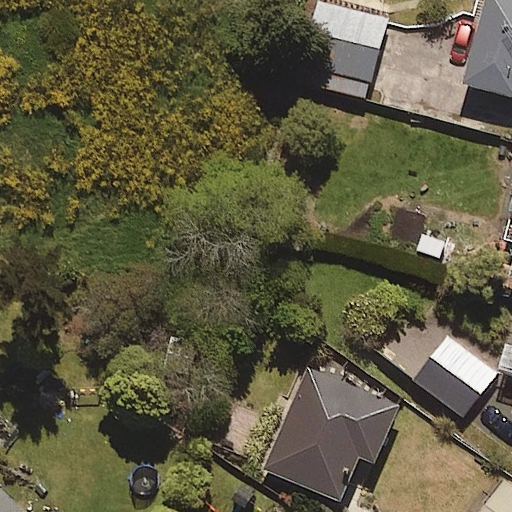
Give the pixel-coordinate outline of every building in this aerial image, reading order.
[(511,13),(494,9),(471,105),(511,114),(511,13)] [(386,30),(364,26),(351,98),(374,102),(386,30)] [(501,381),(413,313),(378,358),(466,427),(501,381)] [(403,423),(309,380),(263,482),(328,511),(346,511),(364,474),(377,480),(403,423)] [(0,511),(19,511),(0,494),(0,511)] [(511,511),(511,510),(497,499),(487,511),(511,511)]
